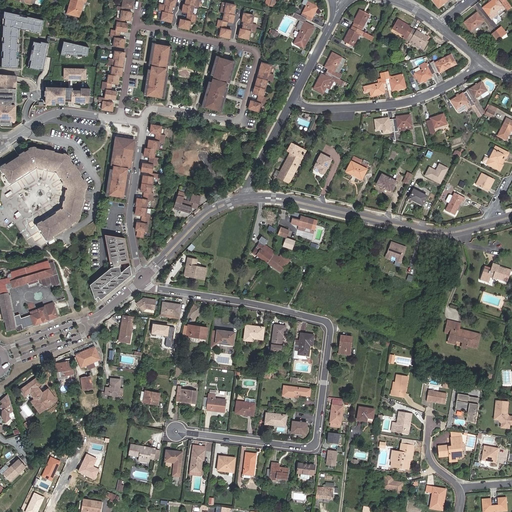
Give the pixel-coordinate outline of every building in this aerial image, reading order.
[(71,0),(67,13),(80,17),(84,1),(85,2),(86,0),(71,0)] [(121,32),(126,33),(128,24),(124,24),(125,20),(131,21),(132,13),(126,12),(127,8),(133,9),(134,1),(126,0),(123,0),(122,7),(118,6),(117,10),(122,11),(121,18),(116,18),(116,22),(118,22),(116,31),(112,30),(111,38),(115,38),(114,47),(124,48),(125,40),(119,39),(121,32)] [(175,7),(176,0),(166,0),(165,6),(160,5),(159,11),(163,12),(161,21),(172,23),(174,15),(172,14),(168,14),(169,6),(173,7),(175,7)] [(194,7),(198,8),(199,0),(186,0),(187,2),(191,3),(191,6),(186,5),(184,5),(182,13),(188,14),(187,21),(181,20),(179,28),(190,30),(191,22),(195,23),(197,15),(193,14),(194,7)] [(491,0),(482,7),(489,16),(494,12),(502,6),(497,0),(491,0)] [(312,17),(317,7),(308,2),(306,6),(303,12),(312,17)] [(230,11),(235,12),(236,6),(223,3),(221,12),(225,13),(223,21),(219,20),(217,28),(222,29),(220,36),(230,39),(232,31),(226,30),(227,22),(234,24),(235,16),(234,15),(229,14),(230,11)] [(353,22),(355,22),(353,26),(361,31),(369,15),(360,10),(353,22)] [(20,15),(4,11),(4,18),(6,18),(5,25),(4,25),(3,37),(4,37),(4,42),(3,42),(2,51),(3,51),(3,57),(2,57),(1,67),(18,68),(18,58),(17,58),(17,52),(18,52),(19,43),(18,43),(18,38),(19,38),(20,29),(26,30),(26,29),(30,30),(30,31),(37,33),(37,32),(41,33),(44,20),(27,16),(27,17),(20,16),(20,15)] [(302,50),(314,27),(305,22),(307,19),(301,16),(300,15),(293,12),(291,16),(304,23),(293,45),(302,50)] [(312,17),(303,12),(301,16),(307,19),(310,20),(312,17)] [(483,21),(476,13),(464,22),(471,30),(483,21)] [(257,25),(253,24),(255,16),(244,14),(242,22),(244,22),(249,23),(247,31),(243,30),(241,29),(239,37),(249,40),(251,31),(255,32),(257,25)] [(404,36),(402,38),(406,40),(407,37),(412,29),(409,27),(410,26),(397,19),(392,28),(404,36)] [(360,34),(372,41),(374,37),(361,31),(353,26),(351,30),(350,29),(344,41),(353,46),(360,34)] [(506,33),(501,27),(496,31),(501,37),(506,33)] [(426,40),(428,37),(413,28),(412,29),(407,37),(423,46),(426,40)] [(426,40),(423,46),(407,37),(406,40),(423,50),(428,41),(426,40)] [(82,56),(86,56),(88,47),(63,41),(60,55),(66,55),(66,54),(69,54),(69,55),(78,56),(78,55),(82,55),(82,56)] [(43,70),(48,44),(41,42),(40,44),(33,42),(32,46),(34,46),(33,51),(31,50),(29,61),(31,61),(29,69),(39,71),(39,70),(40,70),(40,71),(43,72),(43,71),(43,70)] [(170,50),(170,47),(155,45),(155,47),(153,47),(150,63),(152,63),(151,74),(148,74),(145,94),(147,94),(147,97),(162,99),(162,97),(164,97),(168,77),(165,77),(167,66),(169,66),(172,50),(170,50)] [(124,62),(125,54),(115,52),(114,60),(110,59),(108,67),(113,67),(111,76),(109,76),(108,83),(103,82),(102,90),(106,91),(105,99),(99,98),(99,101),(103,102),(102,110),(113,112),(114,104),(108,103),(108,99),(116,100),(117,92),(111,91),(112,84),(118,85),(120,76),(121,77),(123,69),(121,69),(117,68),(118,61),(122,61),(124,62)] [(325,67),(328,68),(326,72),(339,79),(342,75),(338,73),(334,71),(342,58),(333,53),(325,67)] [(434,63),(433,61),(429,63),(435,73),(438,71),(439,73),(455,64),(450,55),(434,63)] [(219,59),(216,58),(212,74),(214,74),(211,85),(209,84),(203,104),(205,104),(205,106),(219,111),(220,108),(222,109),(227,90),(225,89),(228,78),(230,79),(235,63),(233,63),(234,61),(219,56),(219,59)] [(338,73),(346,60),(342,58),(334,71),(338,73)] [(270,73),(272,65),(262,62),(260,70),(266,72),(264,79),(258,77),(253,93),(259,95),(257,102),(251,101),(249,109),(259,112),(261,104),(266,105),(268,98),(263,96),(268,80),(272,82),(274,75),(270,73)] [(420,83),(432,76),(431,75),(435,73),(429,63),(428,64),(427,62),(425,63),(425,62),(419,65),(422,70),(415,73),(415,74),(413,75),(415,79),(417,78),(420,83)] [(79,79),(84,79),(84,70),(63,69),(63,79),(67,79),(79,79)] [(345,82),(339,79),(326,72),(324,76),(321,74),(314,88),(323,93),(326,88),(330,79),(334,81),(343,86),(345,82)] [(388,75),(387,72),(384,73),(388,90),(391,89),(392,91),(406,88),(403,77),(402,74),(391,77),(388,75)] [(384,91),(388,90),(384,73),(380,74),(381,79),(382,83),(378,83),(369,86),(364,87),(365,92),(370,91),(371,96),(384,93),(384,91)] [(0,123),(10,123),(10,120),(15,120),(16,93),(13,93),(13,86),(16,86),(16,76),(8,76),(7,75),(0,74),(0,123)] [(469,89),(473,95),(469,97),(473,103),(477,101),(475,98),(480,94),(486,90),(481,81),(469,89)] [(64,103),(64,102),(64,94),(68,94),(68,91),(64,91),(55,91),(55,89),(45,89),(45,105),(55,105),(55,103),(64,103)] [(64,89),(63,89),(55,89),(55,91),(64,91),(68,91),(68,94),(64,94),(64,102),(70,102),(70,93),(70,89),(64,89)] [(70,102),(87,102),(90,89),(80,89),(80,93),(70,93),(70,102)] [(473,103),(469,97),(466,91),(463,93),(451,100),(458,112),(465,108),(465,110),(471,106),(473,109),(476,108),(473,103)] [(494,112),(497,107),(490,104),(488,109),(494,112)] [(492,118),(494,112),(488,109),(485,114),(492,118)] [(434,132),(433,128),(443,125),(446,123),(443,114),(430,118),(431,120),(426,121),(431,135),(435,133),(434,132)] [(395,131),(395,132),(396,140),(399,139),(398,131),(398,127),(411,125),(410,115),(396,117),(396,118),(393,119),(395,131)] [(387,132),(395,131),(393,119),(389,120),(389,118),(375,120),(377,130),(386,129),(387,132)] [(511,131),(511,120),(507,118),(498,135),(506,140),(511,131)] [(154,193),(151,193),(154,177),(159,178),(160,174),(152,173),(154,165),(158,166),(160,158),(155,157),(156,149),(158,149),(160,142),(164,143),(166,135),(161,134),(162,126),(152,124),(151,132),(157,133),(156,141),(150,140),(148,148),(145,147),(144,155),(151,156),(150,164),(143,163),(141,171),(150,172),(150,176),(144,175),(142,191),(145,191),(144,199),(138,198),(136,206),(137,206),(136,214),(143,215),(142,223),(138,222),(136,230),(139,231),(138,237),(144,238),(145,231),(147,232),(148,222),(149,223),(150,214),(147,213),(147,208),(148,200),(153,201),(154,193)] [(124,195),(126,195),(129,175),(127,175),(128,167),(130,168),(135,142),(129,141),(129,139),(121,138),(121,140),(115,139),(111,161),(114,161),(112,172),(109,172),(106,192),(108,192),(108,194),(123,197),(124,195)] [(287,151),(290,152),(278,177),(289,182),(302,158),(305,151),(291,143),(287,151)] [(501,160),(504,155),(506,156),(507,157),(509,152),(496,146),(495,150),(494,149),(489,159),(485,157),(483,163),(500,171),(503,165),(502,165),(501,160)] [(66,156),(32,148),(9,163),(1,168),(1,170),(7,180),(12,181),(35,166),(56,170),(67,188),(63,209),(38,226),(46,240),(55,234),(56,233),(77,220),(85,185),(66,156)] [(331,159),(321,154),(314,167),(319,169),(319,170),(319,171),(319,172),(320,173),(321,174),(322,174),(323,174),(324,173),(325,173),(325,172),(331,159)] [(360,159),(353,156),(346,172),(361,180),(369,166),(359,161),(360,159)] [(0,173),(1,175),(4,180),(9,187),(17,181),(34,170),(36,169),(54,173),(64,190),(60,208),(33,225),(46,244),(53,239),(57,237),(55,234),(46,240),(38,226),(63,209),(67,188),(56,170),(35,166),(12,181),(7,180),(1,170),(1,168),(9,163),(7,160),(0,164),(0,173)] [(424,176),(440,184),(448,168),(439,163),(435,169),(429,166),(424,176)] [(494,179),(482,173),(480,177),(482,178),(478,186),(488,191),(494,179)] [(396,182),(382,174),(377,184),(391,192),(396,182)] [(427,196),(413,189),(409,198),(422,205),(427,196)] [(191,211),(192,208),(196,209),(199,201),(200,197),(193,194),(192,198),(190,202),(182,200),(184,193),(179,192),(177,198),(174,209),(191,214),(192,211),(191,211)] [(463,201),(465,198),(455,193),(453,196),(450,203),(446,210),(454,215),(461,200),(463,201)] [(305,227),(311,229),(313,220),(301,216),(300,220),(293,218),(291,224),(299,226),(298,229),(304,231),(305,227)] [(289,231),(281,227),(278,235),(286,238),(289,231)] [(294,241),(297,234),(289,231),(286,238),(287,238),(294,241)] [(95,294),(100,300),(131,275),(125,237),(105,235),(109,262),(115,261),(116,267),(110,268),(91,283),(94,286),(90,288),(93,295),(95,294)] [(275,252),(265,245),(268,240),(262,236),(259,241),(261,242),(254,253),(268,262),(274,253),(275,252)] [(284,246),(292,249),(294,241),(287,238),(284,246)] [(395,262),(400,263),(406,247),(401,246),(398,247),(397,246),(395,244),(390,242),(385,258),(389,260),(391,256),(393,255),(395,256),(396,258),(395,262)] [(281,255),(280,257),(274,253),(268,262),(281,272),(288,263),(289,260),(281,255)] [(197,260),(188,258),(185,274),(195,275),(195,277),(204,279),(207,269),(196,266),(197,260)] [(8,331),(15,328),(13,319),(6,290),(27,283),(27,285),(38,282),(38,283),(41,285),(51,282),(53,283),(60,281),(55,264),(54,263),(53,263),(52,262),(50,262),(51,265),(50,266),(49,263),(48,260),(11,272),(12,277),(0,279),(0,293),(0,294),(0,302),(4,321),(5,321),(8,331)] [(500,267),(500,266),(493,264),(491,269),(491,271),(484,269),(481,279),(489,281),(491,277),(497,279),(498,278),(507,281),(511,270),(506,269),(500,267)] [(146,309),(155,310),(156,300),(144,298),(144,300),(142,300),(137,304),(143,312),(146,309)] [(34,325),(58,317),(53,302),(44,305),(45,306),(37,308),(38,309),(35,310),(30,312),(31,314),(30,315),(34,325)] [(181,305),(162,303),(161,313),(180,315),(181,305)] [(34,325),(30,315),(21,318),(20,314),(14,316),(16,326),(22,324),(23,328),(34,325)] [(134,322),(135,317),(123,316),(119,341),(129,343),(132,321),(134,322)] [(468,346),(477,348),(480,335),(465,331),(464,332),(459,331),(459,329),(460,324),(448,321),(446,328),(452,329),(451,334),(449,342),(455,344),(456,340),(463,342),(468,344),(468,346)] [(206,339),(207,328),(189,325),(187,336),(206,339)] [(262,339),(264,327),(246,325),(244,340),(251,341),(252,338),(262,339)] [(285,326),(275,325),(272,344),(272,350),(282,351),(283,346),(281,345),(282,335),(284,335),(285,326)] [(233,345),(234,333),(218,331),(216,340),(216,343),(220,343),(233,345)] [(314,335),(301,334),(300,342),(299,351),(299,354),(308,355),(310,346),(312,346),(314,335)] [(342,341),(342,345),(340,345),(339,353),(350,354),(352,337),(341,335),(340,341),(342,341)] [(211,347),(220,348),(220,343),(216,343),(216,340),(212,339),(211,347)] [(94,342),(73,350),(80,368),(87,366),(88,370),(95,367),(94,362),(100,359),(94,342)] [(56,364),(58,376),(72,373),(70,361),(67,362),(66,359),(62,360),(62,363),(56,364)] [(395,383),(394,391),(392,390),(391,395),(404,396),(407,377),(396,375),(395,383)] [(82,390),(83,390),(92,388),(90,376),(80,378),(82,390)] [(35,399),(32,401),(40,412),(55,400),(48,389),(40,395),(38,392),(39,391),(39,390),(39,389),(37,387),(41,384),(36,378),(31,382),(32,384),(27,388),(26,386),(21,390),(25,395),(27,394),(30,392),(35,399)] [(110,388),(106,388),(105,392),(105,394),(118,395),(120,380),(111,379),(110,388)] [(179,386),(178,393),(181,393),(180,401),(195,403),(197,391),(181,389),(181,387),(179,386)] [(309,396),(310,390),(284,386),(283,395),(297,397),(298,395),(309,396)] [(432,399),(446,401),(447,392),(429,388),(427,399),(432,400),(432,399)] [(158,404),(159,394),(146,391),(144,401),(158,404)] [(27,394),(32,401),(35,399),(30,392),(27,394)] [(9,413),(13,410),(8,394),(1,401),(3,404),(1,406),(4,410),(2,411),(2,418),(6,423),(11,418),(9,416),(9,413)] [(214,398),(215,395),(209,394),(207,410),(224,412),(226,400),(214,398)] [(475,410),(476,406),(467,405),(469,398),(469,397),(457,395),(455,408),(468,410),(466,420),(475,421),(477,410),(475,410)] [(476,406),(478,407),(479,400),(469,398),(467,405),(476,406)] [(506,414),(506,413),(508,401),(496,400),(494,419),(498,419),(501,423),(501,427),(507,427),(507,424),(509,424),(511,423),(511,416),(509,416),(507,417),(505,414),(506,414)] [(253,415),(254,404),(245,403),(237,402),(236,413),(253,415)] [(333,405),(330,422),(332,422),(341,423),(343,406),(333,405)] [(367,417),(373,418),(374,409),(359,407),(358,419),(367,421),(367,417)] [(393,422),(392,431),(403,432),(403,429),(407,430),(408,422),(411,422),(412,413),(400,411),(398,422),(393,422)] [(284,425),(285,415),(266,413),(264,423),(273,424),(274,423),(284,425)] [(25,424),(29,429),(33,426),(29,420),(25,424)] [(307,434),(308,423),(293,422),(292,433),(307,434)] [(338,443),(339,434),(329,433),(328,442),(338,443)] [(456,456),(462,456),(460,444),(462,444),(461,437),(451,438),(452,445),(452,447),(449,447),(449,445),(439,447),(440,457),(449,456),(450,461),(457,461),(456,456)] [(401,451),(393,450),(392,460),(397,460),(396,466),(406,467),(407,458),(411,458),(411,453),(413,453),(414,445),(402,443),(401,451)] [(155,449),(131,445),(130,454),(140,456),(139,460),(148,462),(149,458),(153,459),(154,458),(155,450),(155,449)] [(484,445),(482,461),(496,463),(498,447),(484,445)] [(194,446),(193,449),(191,470),(200,472),(202,460),(203,460),(204,451),(205,447),(194,446)] [(336,466),(338,451),(329,450),(327,465),(336,466)] [(179,476),(182,452),(167,451),(166,461),(175,462),(174,475),(179,476)] [(253,475),(256,454),(247,453),(244,474),(253,475)] [(97,459),(87,454),(83,461),(84,462),(83,465),(82,464),(78,472),(94,479),(99,469),(93,467),(97,459)] [(233,472),(235,458),(220,456),(218,470),(233,472)] [(60,462),(51,457),(42,476),(52,481),(60,462)] [(22,464),(23,463),(18,458),(3,473),(10,480),(24,466),(22,464)] [(279,464),(272,463),(271,470),(270,477),(270,479),(277,480),(277,478),(287,479),(288,468),(278,467),(279,464)] [(314,475),(315,465),(299,463),(298,473),(314,475)] [(394,482),(394,478),(386,476),(383,488),(394,490),(393,495),(402,496),(404,483),(394,482)] [(326,488),(317,487),(316,498),(332,499),(334,484),(327,483),(326,488)] [(443,493),(440,493),(441,488),(434,486),(427,485),(426,492),(433,493),(431,508),(443,509),(444,501),(442,501),(443,493)] [(37,511),(44,497),(34,493),(25,511),(37,511)] [(492,505),(491,498),(482,498),(483,511),(485,511),(508,510),(507,497),(498,497),(499,504),(492,505)] [(100,511),(102,502),(84,499),(82,511),(87,511),(100,511)]
